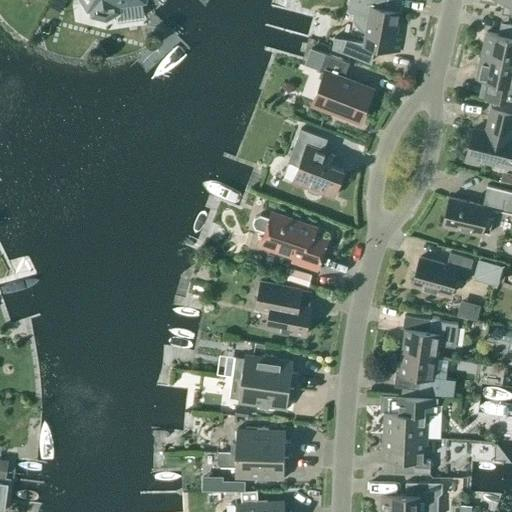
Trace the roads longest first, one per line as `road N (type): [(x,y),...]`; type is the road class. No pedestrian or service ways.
road 1 (residential): [(382,230),(358,304),(339,511)]
road 2 (residential): [(382,230),(415,205),(428,178),(435,129),(429,91)]
road 3 (residential): [(382,230),(379,173),(390,133),(429,91)]
